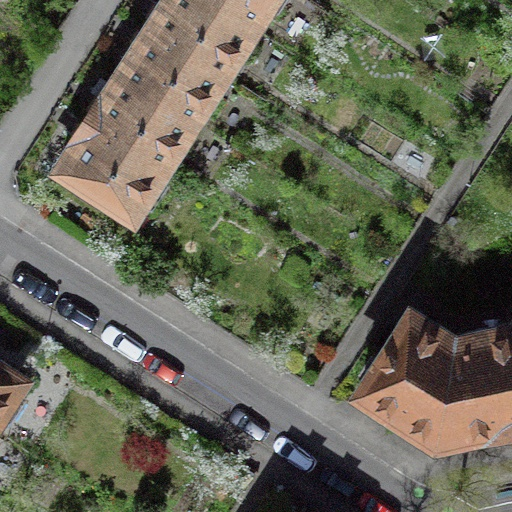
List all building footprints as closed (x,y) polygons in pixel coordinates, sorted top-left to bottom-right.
[(166,0),(165,3),(150,26),(222,72),(252,26),(211,0),(166,0)] [(211,0),(252,26),(268,0),(211,0)] [(135,49),(120,72),(193,118),(222,72),(150,26),(135,49)] [(105,95),(90,118),(163,165),(193,118),(120,72),(105,95)] [(74,143),(60,166),(132,212),(163,165),(90,118),(74,143)] [(511,321),(455,334),(412,307),(359,388),(435,437),(468,430),(511,420),(511,321)] [(0,411),(21,378),(0,364),(0,411)]
